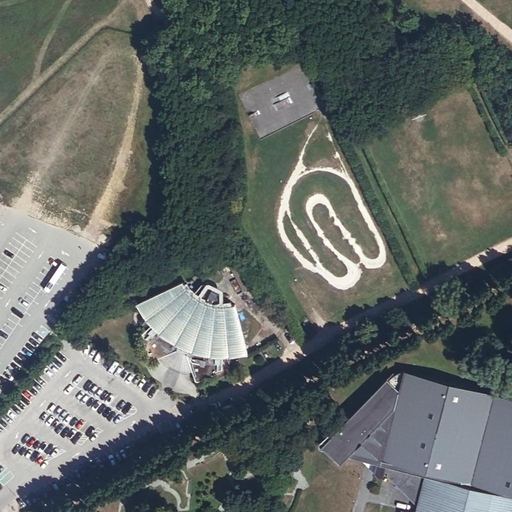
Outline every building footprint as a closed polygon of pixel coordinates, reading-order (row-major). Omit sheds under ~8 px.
[(212,30),(200,33),(201,40),(213,38),(212,30)] [(186,350),(191,371),(192,380),(194,381),(195,381),(200,378),(203,377),(206,376),(207,376),(210,375),(213,373),(216,370),(219,369),(221,369),(222,358),(229,358),(247,355),(247,350),(250,349),(249,345),(245,345),(235,304),(226,306),(218,305),(219,291),(202,283),(195,293),(187,288),(183,280),(136,304),(146,322),(150,326),(141,334),(144,339),(143,345),(145,349),(147,353),(148,355),(148,359),(150,361),(152,360),(159,357),(179,347),(186,350)] [(186,372),(191,371),(186,350),(179,347),(159,357),(161,360),(165,364),(168,366),(170,367),(174,369),(177,370),(179,370),(182,371),(186,372)] [(511,511),(511,402),(404,375),(402,375),(397,378),(394,380),(389,385),(387,384),(378,394),(380,397),(378,399),(376,397),(367,406),(323,446),(321,449),(322,453),(325,454),(330,454),(330,456),(338,458),(337,459),(346,466),(351,460),(360,462),(379,467),(376,478),(381,482),(382,483),(384,483),(385,483),(387,481),(388,479),(390,480),(390,484),(419,511),(418,511),(511,511)] [(360,462),(376,478),(379,467),(360,462)]
